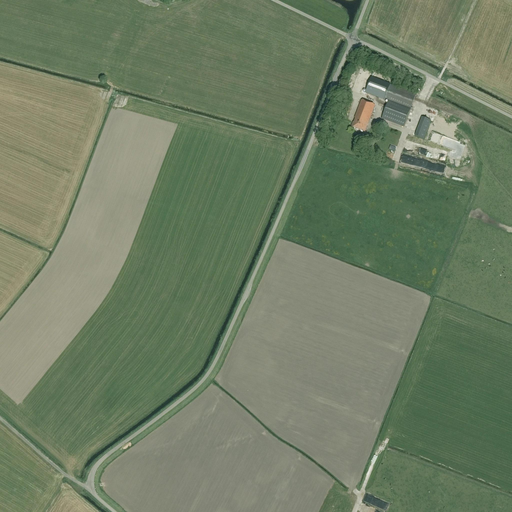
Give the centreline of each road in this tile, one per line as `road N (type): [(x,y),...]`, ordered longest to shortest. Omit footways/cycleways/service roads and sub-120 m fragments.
road 1 (unclassified): [(115,511),(93,493),(92,471),(206,375),(353,38)]
road 2 (unclassified): [(511,116),(353,38)]
